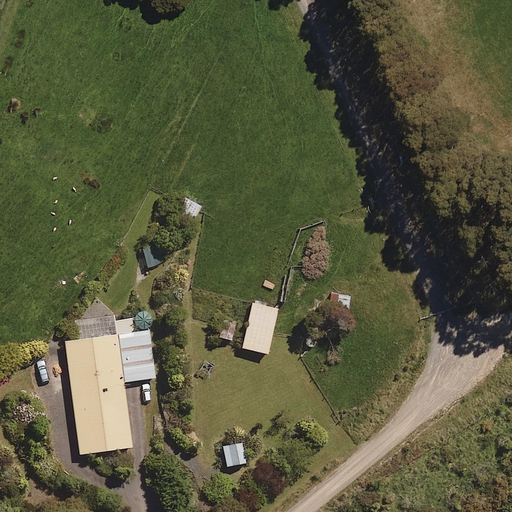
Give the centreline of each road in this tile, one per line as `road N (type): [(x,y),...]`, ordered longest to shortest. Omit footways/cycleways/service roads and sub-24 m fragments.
road 1 (track): [(305,0),(457,358)]
road 2 (unclassified): [(457,358),(423,408),(300,511)]
